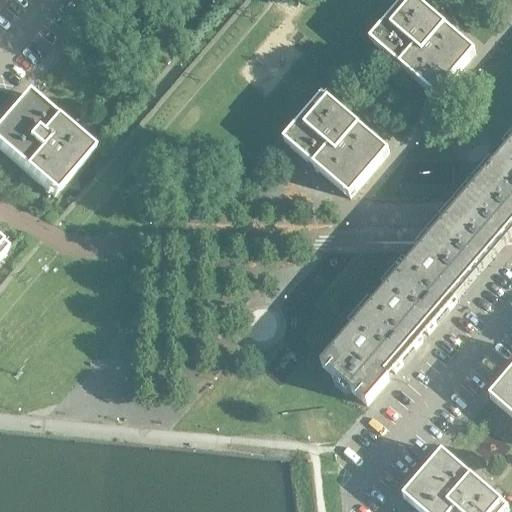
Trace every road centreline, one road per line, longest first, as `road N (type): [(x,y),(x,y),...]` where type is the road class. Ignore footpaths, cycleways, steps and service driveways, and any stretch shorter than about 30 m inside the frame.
road 1 (trunk): [(158,0),(159,239),(193,511)]
road 2 (trunk): [(237,511),(206,255),(202,0)]
road 3 (residential): [(350,494),(511,305)]
road 4 (residential): [(399,155),(483,55)]
